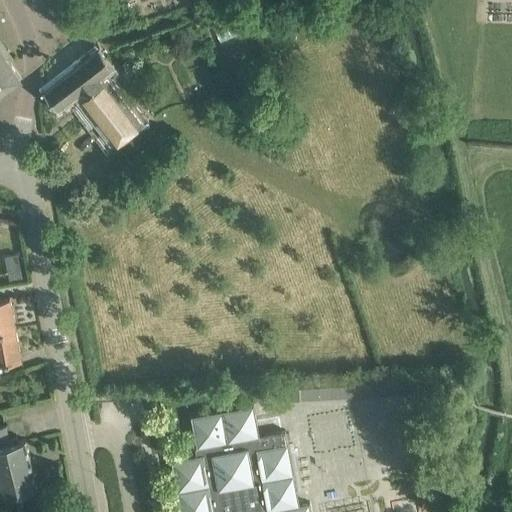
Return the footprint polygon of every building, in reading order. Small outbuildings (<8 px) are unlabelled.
[(100,45),(44,89),(59,109),(80,92),(97,114),(91,119),(112,146),(146,121),(108,72),(116,66),(100,45)] [(0,92),(21,77),(0,46),(0,92)] [(6,277),(18,276),(16,252),(4,253),(6,277)] [(0,329),(16,326),(11,296),(0,297),(0,329)] [(16,326),(0,329),(0,361),(22,357),(16,326)] [(398,381),(305,385),(305,395),(399,392),(398,381)] [(280,388),(281,400),(301,399),(300,387),(280,388)] [(201,453),(172,458),(182,511),(312,511),(310,500),(300,502),(289,441),(288,441),(286,429),(260,434),(254,403),(192,415),(198,446),(200,446),(201,453)] [(0,493),(38,484),(26,438),(18,440),(17,434),(9,436),(6,424),(0,425),(0,493)]
